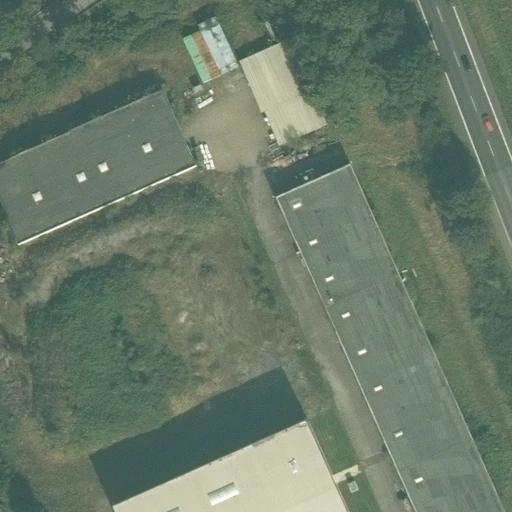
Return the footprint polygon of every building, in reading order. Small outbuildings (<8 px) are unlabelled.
[(220,20),(181,37),(201,84),(240,67),(220,20)] [(290,45),(239,68),(277,153),(328,130),(290,45)] [(164,89),(0,164),(0,192),(24,246),(199,165),(164,89)] [(503,511),(350,167),(276,200),(414,511),(503,511)] [(118,511),(349,511),(312,427),(118,511)]
